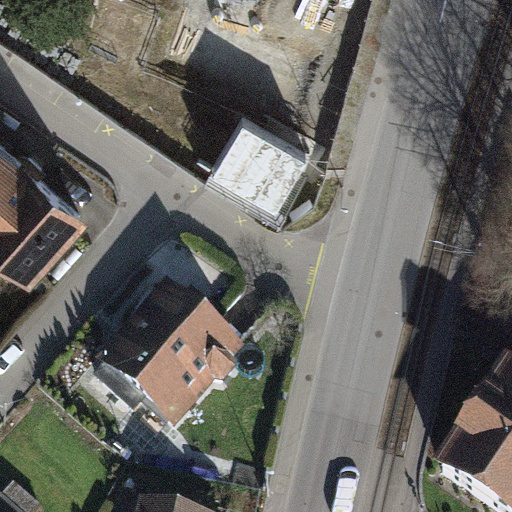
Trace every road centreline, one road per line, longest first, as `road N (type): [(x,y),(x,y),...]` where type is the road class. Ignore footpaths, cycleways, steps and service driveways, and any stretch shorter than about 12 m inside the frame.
road 1 (secondary): [(370,293),(446,0)]
road 2 (residential): [(0,381),(160,184)]
road 3 (residential): [(160,184),(304,273),(370,293)]
road 4 (secondary): [(322,511),(370,293)]
road 5 (residential): [(0,71),(160,184)]
